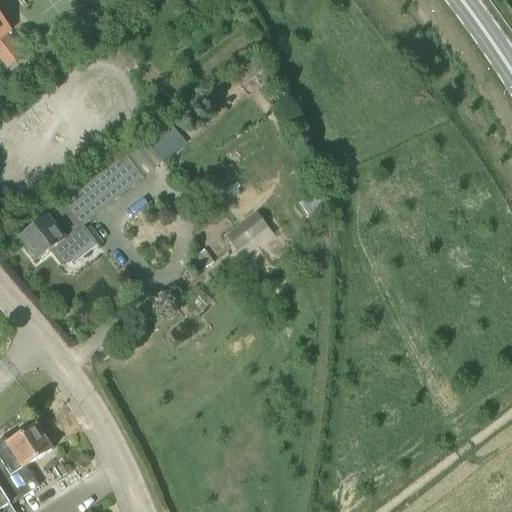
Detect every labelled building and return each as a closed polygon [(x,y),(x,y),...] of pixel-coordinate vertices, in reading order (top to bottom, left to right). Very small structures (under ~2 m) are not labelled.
[(0,60),(6,69),(25,56),(11,36),(15,33),(0,13),(0,60)] [(62,263),(93,239),(83,226),(144,179),(131,163),(135,160),(128,152),(19,239),(38,262),(52,251),(62,263)] [(227,237),(237,250),(238,252),(269,228),(268,226),(258,213),(227,237)] [(202,271),(220,259),(211,247),(194,259),(202,271)] [(52,450),(36,426),(20,437),(18,434),(0,444),(0,482),(14,504),(39,487),(26,466),(52,450)] [(0,511),(14,511),(0,489),(0,511)]
